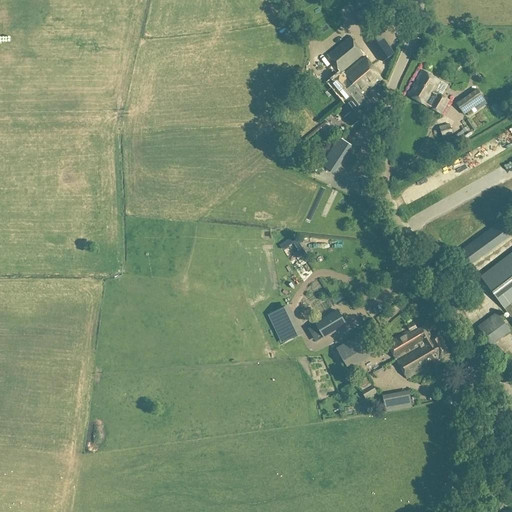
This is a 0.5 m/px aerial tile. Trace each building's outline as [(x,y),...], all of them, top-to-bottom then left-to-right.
[(360,9),(375,0),(355,0),(360,9)] [(362,27),(386,12),(379,0),(355,14),(362,27)] [(388,27),(403,21),(400,13),(372,24),(374,30),(386,24),(388,27)] [(394,54),(380,34),(368,42),(382,62),(394,54)] [(340,73),(363,54),(350,36),(327,56),(340,73)] [(342,74),(331,83),(346,101),(356,92),(349,84),(372,66),(365,57),(349,71),(343,75),(342,74)] [(356,92),(346,101),(355,112),(361,107),(364,110),(368,107),(365,103),(360,97),(365,92),(382,79),(372,66),(349,84),(356,92)] [(434,92),(440,82),(422,71),(408,95),(440,114),(448,100),(434,92)] [(485,82),(492,81),(491,72),(483,73),(485,82)] [(464,115),(484,100),(477,90),(456,104),(464,115)] [(358,122),(350,112),(344,117),(352,127),(358,122)] [(468,119),(466,121),(473,131),(475,129),(468,119)] [(440,129),(441,139),(451,138),(451,128),(440,129)] [(333,172),(351,146),(339,138),(322,165),(333,172)] [(511,164),(477,181),(483,192),(511,178),(511,164)] [(458,253),(456,254),(465,268),(468,266),(511,234),(511,224),(507,218),(458,253)] [(293,243),(291,240),(290,238),(280,245),(283,249),(284,248),(293,243)] [(511,306),(511,305),(511,253),(481,277),(511,319),(511,306)] [(287,308),(270,316),(283,342),(299,334),(287,308)] [(410,318),(418,316),(416,308),(408,310),(410,318)] [(299,316),(302,321),(310,317),(307,311),(299,316)] [(316,325),(309,329),(313,335),(316,340),(323,336),(324,337),(346,325),(338,311),(316,324),(316,325)] [(508,330),(497,313),(477,326),(489,343),(508,330)] [(450,354),(437,332),(437,333),(431,337),(427,330),(420,335),(413,324),(407,327),(410,331),(387,344),(407,379),(440,360),(450,354)] [(374,351),(364,334),(337,349),(347,367),(374,351)] [(372,386),(362,392),(366,399),(376,393),(372,386)] [(408,392),(383,396),(385,412),(411,407),(408,392)]
